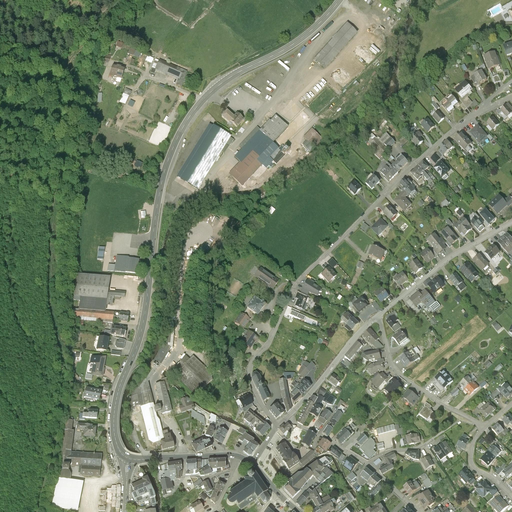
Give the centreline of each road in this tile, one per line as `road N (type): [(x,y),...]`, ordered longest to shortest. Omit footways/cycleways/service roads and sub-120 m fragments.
road 1 (secondary): [(339,0),(300,39),(213,89),(174,145),(160,187),(142,327),(114,410),(114,436),(127,457)]
road 2 (track): [(36,511),(62,380),(48,289),(51,210),(72,90),(66,61),(119,0)]
road 3 (residential): [(277,426),(248,368),(291,290),(475,114)]
road 4 (residential): [(376,316),(392,369),(485,430)]
road 5 (residential): [(376,316),(450,258),(511,223)]
road 6 (residential): [(287,418),(374,469),(419,511)]
road 7 (residential): [(287,418),(376,316)]
road 8 (secondary): [(251,463),(231,455),(127,457)]
